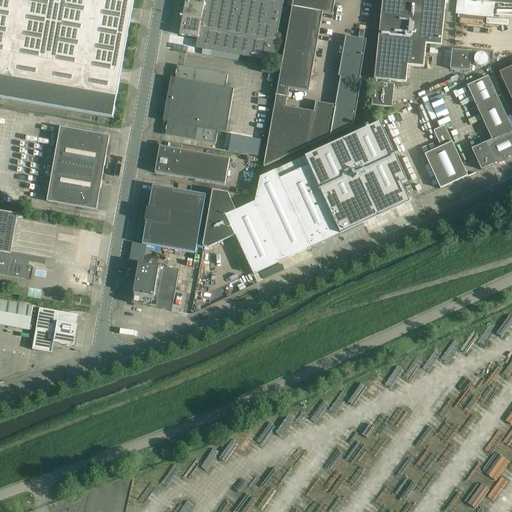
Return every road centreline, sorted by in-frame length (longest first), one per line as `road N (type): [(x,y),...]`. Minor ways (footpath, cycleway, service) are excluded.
road 1 (tertiary): [(511,279),(213,416),(0,495)]
road 2 (unclassified): [(109,360),(186,334),(511,183)]
road 3 (unclassified): [(109,360),(102,328),(161,0)]
